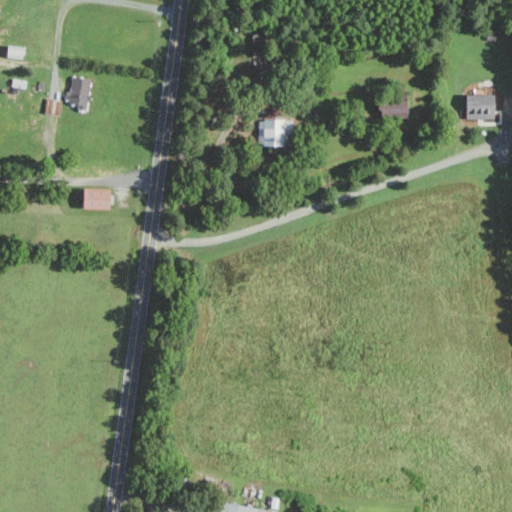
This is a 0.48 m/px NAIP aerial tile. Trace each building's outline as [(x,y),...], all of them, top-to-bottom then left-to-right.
[(89,79),(69,76),(65,102),(76,103),(75,109),(84,110),(89,79)] [(463,94),(464,119),(478,118),(478,123),(498,123),(498,112),(492,112),(491,93),(463,94)] [(60,101),(45,99),(43,113),(57,115),(60,101)] [(256,144),(282,145),(282,131),(286,131),(286,119),(257,118),(256,144)] [(107,189),(80,188),(79,208),(106,209),(107,189)] [(216,511),(276,511),(245,506),(218,501),(216,511)]
